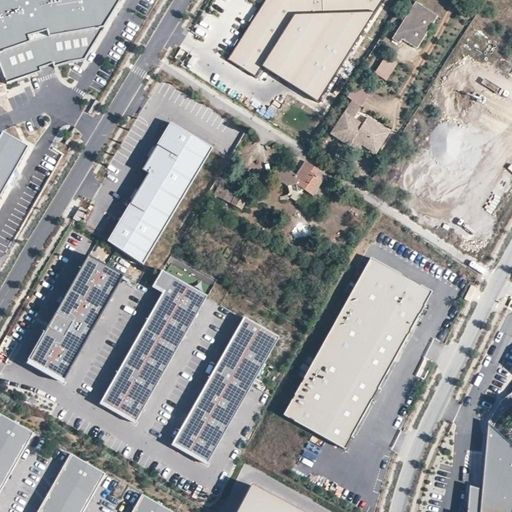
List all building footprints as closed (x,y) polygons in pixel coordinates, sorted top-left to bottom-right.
[(15,0),(0,0),(0,65),(7,84),(84,59),(122,0),(19,0),(16,1),(15,0)] [(266,0),(229,59),(256,77),(263,66),(319,102),(382,0),(266,0)] [(438,16),(415,1),(392,39),(399,43),(402,39),(417,49),(438,16)] [(374,73),(386,81),(397,63),(385,55),(374,73)] [(351,100),(331,134),(350,145),(352,142),(353,140),(361,144),(377,153),(390,130),(367,117),(363,124),(353,119),(360,106),(351,100)] [(213,147),(168,121),(138,173),(148,179),(111,243),(144,263),(213,147)] [(0,199),(29,148),(3,133),(0,137),(0,199)] [(325,174),(304,161),(302,165),(296,175),(278,164),(271,174),(288,186),(284,193),(307,208),(314,197),(312,195),(323,179),(325,174)] [(246,200),(227,190),(222,199),(228,202),(242,209),(246,200)] [(79,222),(86,211),(80,208),(74,218),(79,222)] [(312,242),(297,245),(299,255),(314,251),(312,242)] [(124,276),(89,256),(29,363),(65,383),(124,276)] [(434,294),(372,260),(285,415),(347,449),(434,294)] [(208,294),(163,269),(152,288),(166,292),(105,402),(137,420),(208,294)] [(470,302),(476,288),(471,285),(464,299),(470,302)] [(278,338),(242,318),(172,442),(209,462),(278,338)] [(0,492),(34,433),(0,413),(0,492)] [(511,511),(511,446),(488,423),(480,511),(511,511)] [(83,511),(105,474),(70,454),(37,511),(83,511)] [(302,511),(253,485),(238,511),(302,511)] [(172,511),(159,504),(142,495),(132,511),(172,511)]
